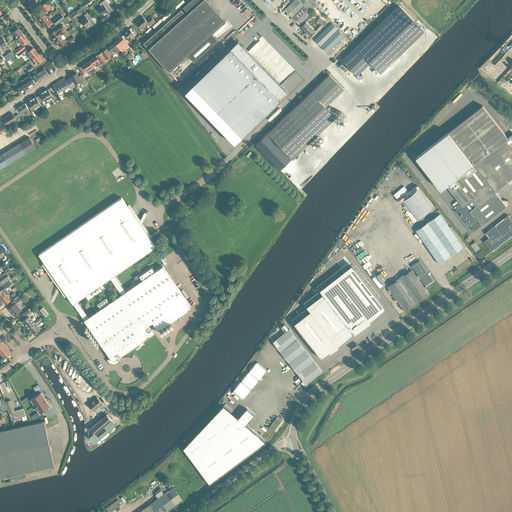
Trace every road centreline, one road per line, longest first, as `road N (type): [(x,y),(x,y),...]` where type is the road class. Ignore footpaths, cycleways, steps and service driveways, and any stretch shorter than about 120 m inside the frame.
road 1 (tertiary): [(293,439),(296,415),(318,387),(511,251)]
road 2 (unclassified): [(222,164),(316,70),(316,60),(257,0)]
road 3 (tertiary): [(187,511),(293,439)]
road 4 (residential): [(116,413),(48,336),(27,348)]
